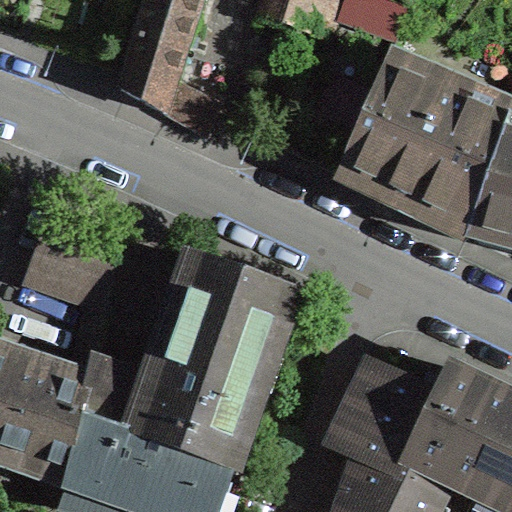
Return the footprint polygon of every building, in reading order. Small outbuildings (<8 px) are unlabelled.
[(218,116),(173,91),(200,0),(147,0),(126,72),(121,89),(125,91),(207,138),(218,116)] [(340,0),(270,0),(264,18),(281,23),(277,35),(292,40),(296,29),(327,38),(340,0)] [(391,0),(384,0),(375,23),(400,33),(411,7),(391,0)] [(468,236),(472,224),(506,131),(511,114),(511,111),(389,59),(340,175),(391,199),(468,236)] [(511,235),(511,132),(506,131),(472,224),(511,235)] [(43,233),(27,278),(106,307),(117,262),(43,233)] [(82,415),(235,469),(238,470),(266,389),(260,386),(270,356),(277,359),(299,294),(237,272),(188,255),(172,301),(184,305),(173,335),(166,333),(148,385),(93,366),(90,379),(82,415)] [(0,461),(65,485),(82,415),(90,379),(0,347),(0,461)] [(331,445),(357,458),(352,473),(338,511),(435,511),(449,483),(405,462),(437,395),(428,391),(370,365),(331,445)] [(511,511),(511,396),(450,367),(437,395),(405,462),(449,483),(508,511),(511,511)] [(221,511),(231,485),(230,484),(232,478),(235,469),(82,415),(65,485),(142,511),(221,511)]
